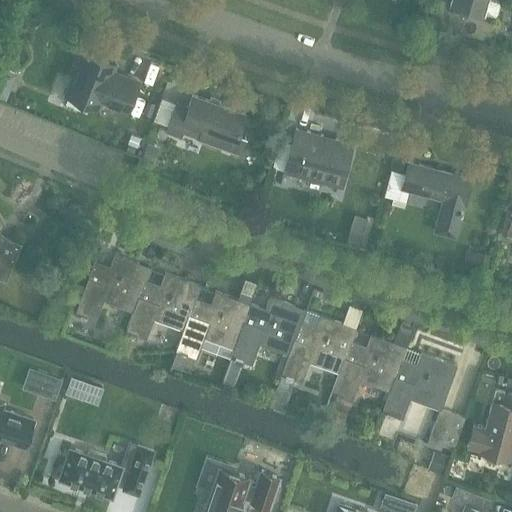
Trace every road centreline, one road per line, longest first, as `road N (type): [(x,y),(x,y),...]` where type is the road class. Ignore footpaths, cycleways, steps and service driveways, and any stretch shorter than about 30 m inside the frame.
road 1 (residential): [(511,304),(210,220),(0,137)]
road 2 (unclassified): [(144,0),(331,74),(511,124)]
